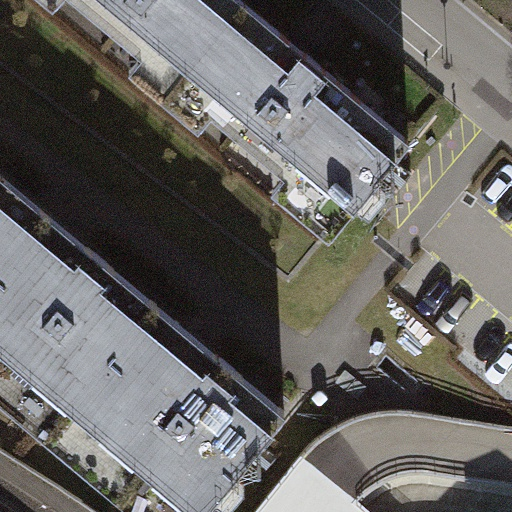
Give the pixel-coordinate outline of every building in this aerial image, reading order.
[(243,0),(79,0),(178,81),(244,1),(243,0)] [(300,47),(244,1),(178,81),(343,218),(410,138),(300,47)] [(24,193),(0,172),(0,268),(47,212),(24,193)] [(71,232),(47,212),(0,268),(0,369),(57,417),(154,301),(71,232)] [(210,348),(154,301),(57,417),(170,511),(199,511),(285,410),(210,348)]
